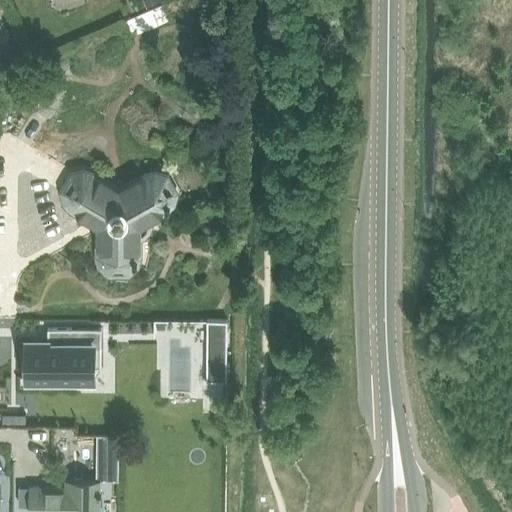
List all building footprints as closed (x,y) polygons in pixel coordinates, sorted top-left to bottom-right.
[(83,173),(76,175),(65,194),(67,200),(73,207),(92,218),(94,219),(96,218),(100,217),(104,219),(106,222),(105,227),(103,228),(101,230),(100,232),(100,255),(102,263),(109,270),(110,270),(111,271),(112,272),(113,273),(115,274),(117,274),(119,274),(121,274),(123,273),(124,272),(127,270),(135,263),(136,262),(137,261),(138,260),(138,259),(137,257),(136,257),(136,234),(142,232),(145,228),(147,223),(146,218),(166,207),(167,207),(168,207),(169,206),(170,205),(170,204),(170,203),(173,193),(164,177),(155,174),(153,174),(151,174),(148,175),(147,176),(121,190),(116,190),(91,176),(83,173)] [(206,379),(226,379),(227,319),(226,319),(206,319),(206,379)] [(26,343),(26,380),(62,381),(93,381),(93,366),(93,346),(101,346),(101,327),(47,327),(47,344),(26,343)] [(11,445),(0,445),(0,457),(11,458),(11,445)] [(98,511),(99,480),(66,480),(66,487),(30,487),(30,506),(29,511),(98,511)] [(19,506),(30,506),(30,487),(19,487),(19,506)]
